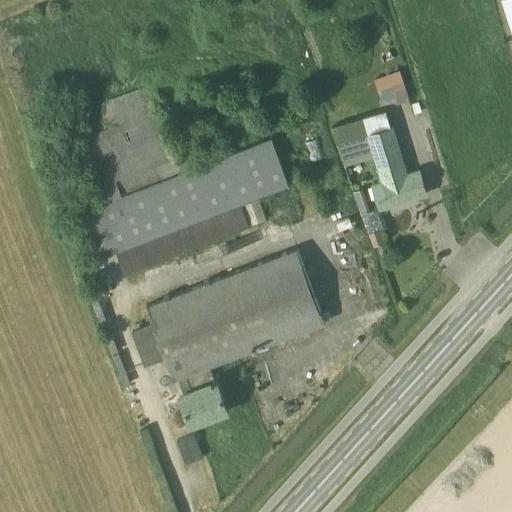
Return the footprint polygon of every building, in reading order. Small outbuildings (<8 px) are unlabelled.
[(341,20),(364,19),(364,26),(383,25),(382,2),(340,3),(341,20)] [(381,99),(387,98),(390,106),(410,100),(404,81),(378,89),(381,99)] [(183,171),(150,84),(99,104),(108,127),(78,139),(102,202),(82,210),(100,256),(116,249),(125,273),(249,226),(240,202),(258,195),(289,184),(271,137),(183,171)] [(406,175),(387,111),(359,119),(363,132),(367,131),(367,133),(336,142),(349,181),(357,178),(352,164),(375,157),(383,182),(372,185),(379,208),(427,194),(419,171),(406,175)] [(240,202),(249,226),(267,219),(258,195),(240,202)] [(379,230),(369,234),(373,247),(384,243),(379,230)] [(324,322),(296,248),(146,304),(153,323),(132,331),(145,364),(165,357),(173,378),(185,374),(191,389),(179,394),(190,423),(228,409),(217,380),(215,380),(209,365),(324,322)] [(175,441),(184,462),(202,455),(193,434),(175,441)]
